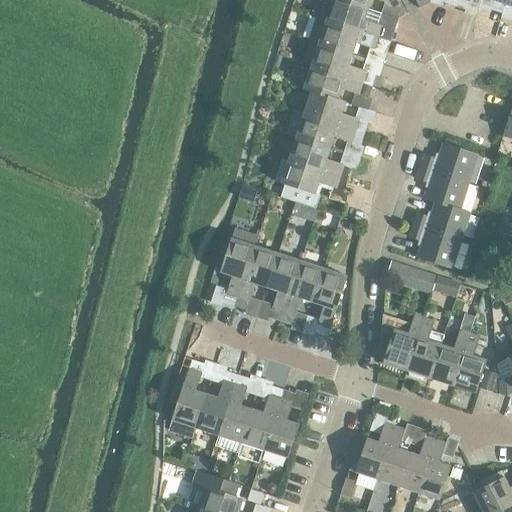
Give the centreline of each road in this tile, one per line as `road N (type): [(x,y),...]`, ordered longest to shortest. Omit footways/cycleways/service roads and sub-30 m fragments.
road 1 (residential): [(356,383),(369,241),(415,98),(430,78),(477,56),(511,58)]
road 2 (residential): [(511,434),(356,383)]
road 3 (residential): [(209,333),(356,383)]
road 4 (residential): [(314,511),(356,383)]
